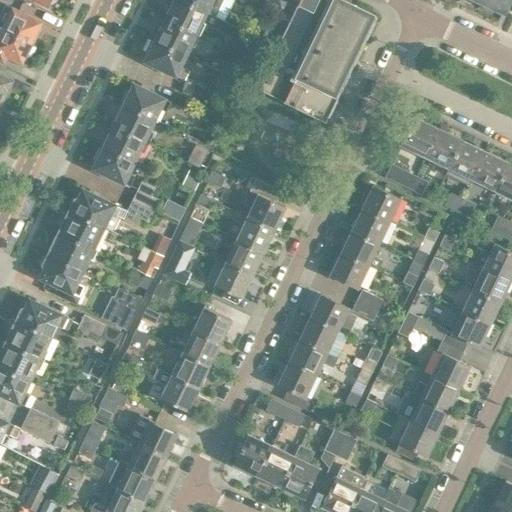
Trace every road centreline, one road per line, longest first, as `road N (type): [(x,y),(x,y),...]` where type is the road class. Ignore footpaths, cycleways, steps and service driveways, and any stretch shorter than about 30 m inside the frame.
road 1 (residential): [(188,472),(386,74)]
road 2 (tertiary): [(0,224),(108,0)]
road 3 (residential): [(437,511),(511,361)]
road 4 (residential): [(511,132),(386,74)]
